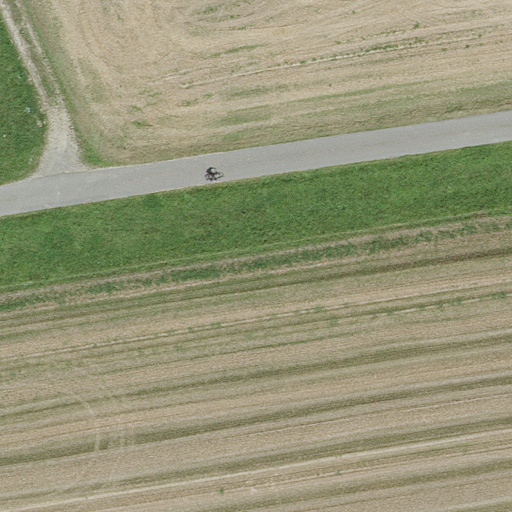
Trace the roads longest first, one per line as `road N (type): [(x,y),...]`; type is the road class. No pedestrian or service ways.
road 1 (residential): [(0,200),(511,125)]
road 2 (track): [(9,0),(53,98),(68,189)]
